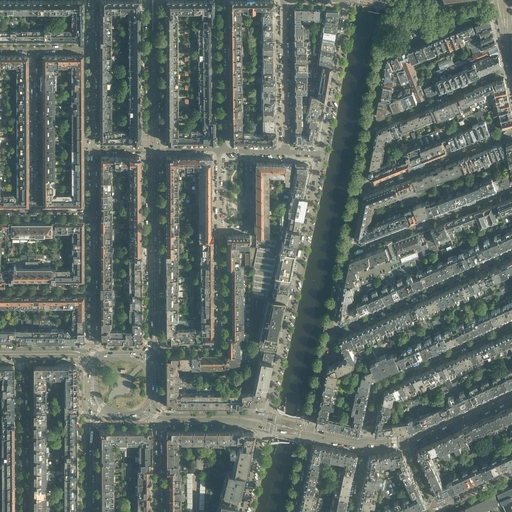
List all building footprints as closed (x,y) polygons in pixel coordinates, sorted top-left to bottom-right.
[(240,7),(239,0),(228,0),(229,9),(235,9),(235,7),(240,7)] [(247,11),(247,0),(239,0),(240,7),(240,8),(242,8),(243,9),(244,9),(246,11),(247,11)] [(475,31),(492,24),(490,19),(489,18),(475,23),(477,27),(474,28),(475,31)] [(214,24),(214,19),(202,19),(202,22),(200,22),(199,23),(199,27),(210,27),(210,25),(214,24)] [(475,31),(474,28),(473,24),(460,30),(463,36),(475,31)] [(481,36),(493,31),(492,24),(475,31),(463,36),(465,41),(466,42),(481,36)] [(465,41),(463,36),(460,30),(454,32),(459,43),(465,41)] [(495,38),(493,31),(481,36),(483,42),(495,38)] [(83,41),(83,32),(75,33),(75,41),(83,41)] [(459,43),(454,32),(452,33),(451,33),(449,34),(454,46),(459,43)] [(454,46),(449,34),(447,35),(445,36),(443,37),(447,46),(448,48),(454,46)] [(447,46),(443,37),(437,39),(442,48),(447,46)] [(474,53),(496,44),(495,38),(483,42),(471,47),(474,53)] [(442,48),(437,39),(432,41),(436,51),(442,48)] [(436,51),(432,41),(423,44),(428,55),(436,52),(436,51)] [(428,55),(423,44),(419,46),(424,57),(428,55)] [(467,64),(489,55),(490,57),(498,53),(496,44),(474,53),(471,55),(471,56),(455,63),(452,57),(439,62),(441,68),(437,70),(438,74),(443,73),(443,74),(461,67),(467,64)] [(424,57),(419,46),(415,47),(420,58),(424,57)] [(420,58),(415,47),(407,51),(412,62),(420,58)] [(415,69),(413,66),(412,62),(407,51),(405,52),(401,53),(401,54),(399,54),(403,64),(404,67),(409,81),(413,90),(417,101),(426,97),(415,70),(415,69)] [(501,66),(500,63),(501,62),(500,62),(499,55),(499,54),(499,55),(498,53),(490,57),(489,55),(467,64),(473,78),(501,66)] [(403,64),(399,54),(394,56),(398,66),(403,64)] [(28,64),(28,56),(19,56),(19,64),(28,64)] [(398,66),(394,56),(390,58),(386,60),(384,72),(392,74),(390,69),(398,66)] [(332,67),(331,66),(322,65),(318,64),(315,64),(310,96),(312,96),(323,99),(325,99),(326,99),(332,67)] [(473,78),(467,64),(461,67),(463,70),(467,80),(473,78)] [(177,74),(177,72),(176,72),(176,66),(165,66),(165,80),(176,80),(176,74),(177,74)] [(409,81),(404,67),(395,70),(401,84),(409,81)] [(463,70),(458,72),(462,82),(467,80),(463,70)] [(462,82),(458,72),(452,75),(456,84),(462,82)] [(456,84),(452,75),(446,77),(450,87),(456,84)] [(450,87),(446,77),(441,79),(445,89),(450,87)] [(506,86),(505,80),(504,77),(503,78),(492,82),(494,88),(497,87),(497,88),(506,86)] [(445,89),(441,79),(435,82),(436,83),(439,91),(439,92),(445,89)] [(436,92),(433,84),(425,88),(428,96),(436,92)] [(507,93),(506,86),(497,88),(495,89),(494,89),(495,96),(507,93)] [(486,95),(485,93),(485,92),(482,87),(474,90),(477,99),(479,98),(480,101),(485,99),(484,96),(486,95)] [(417,101),(413,90),(411,91),(410,88),(408,89),(413,102),(417,101)] [(413,102),(408,89),(406,90),(407,93),(405,93),(409,104),(413,102)] [(301,105),(301,96),(304,95),(304,92),(295,93),(295,105),(301,105)] [(409,104),(405,93),(403,94),(402,92),(400,92),(400,93),(405,106),(409,104)] [(474,103),(469,92),(465,94),(469,103),(471,102),(472,104),(474,103)] [(405,106),(400,93),(398,94),(399,96),(397,96),(401,107),(405,106)] [(507,93),(495,96),(490,97),(492,104),(497,102),(509,99),(507,93)] [(401,107),(397,96),(397,97),(396,94),(391,96),(380,94),(377,114),(376,114),(377,114),(377,115),(377,116),(378,116),(379,116),(380,116),(401,107)] [(473,113),(469,103),(465,94),(459,96),(459,97),(457,98),(457,97),(451,100),(455,109),(456,111),(459,120),(464,118),(473,113)] [(499,108),(510,106),(510,105),(509,99),(497,102),(492,104),(489,106),(484,108),(485,112),(486,114),(490,112),(499,108)] [(455,109),(451,100),(443,103),(447,114),(456,111),(455,109)] [(321,110),(322,104),(311,102),(310,107),(321,110)] [(447,114),(443,103),(434,107),(438,117),(438,118),(447,114)] [(511,112),(510,106),(499,108),(490,112),(492,118),(499,115),(500,115),(511,112)] [(319,115),(321,110),(310,107),(308,113),(319,115)] [(438,117),(434,107),(429,109),(433,119),(438,117)] [(492,132),(489,126),(486,114),(485,112),(484,108),(481,109),(474,113),(479,123),(483,135),(492,132)] [(433,119),(429,109),(419,113),(420,114),(410,118),(409,117),(399,121),(403,131),(433,119)] [(511,118),(511,114),(511,112),(500,115),(502,121),(511,118)] [(318,121),(319,115),(308,113),(307,119),(318,121)] [(305,128),(305,127),(305,124),(305,118),(304,118),(304,116),(301,116),(295,116),(295,125),(295,128),(298,128),(305,128)] [(317,127),(318,121),(307,119),(305,118),(305,124),(311,125),(317,127)] [(511,125),(511,118),(502,121),(503,125),(502,125),(503,127),(511,125)] [(404,131),(403,131),(399,121),(395,123),(399,133),(404,131)] [(503,127),(502,125),(503,125),(502,121),(498,122),(489,126),(492,132),(503,127)] [(403,143),(399,133),(395,123),(390,124),(390,125),(394,134),(394,135),(396,138),(398,143),(398,145),(403,143)] [(483,135),(479,123),(472,126),(473,127),(477,138),(483,135)] [(314,139),(317,127),(311,125),(305,124),(305,127),(308,127),(307,131),(310,132),(308,137),(314,139)] [(394,134),(390,125),(385,127),(390,138),(392,137),(391,135),(394,134)] [(452,148),(447,137),(446,137),(443,130),(444,129),(443,126),(438,128),(439,129),(447,150),(452,148)] [(390,138),(385,127),(380,129),(384,138),(384,137),(387,136),(388,139),(390,138)] [(477,138),(473,127),(468,129),(472,140),(477,138)] [(384,138),(380,129),(377,130),(375,140),(384,142),(384,139),(384,137),(384,138)] [(447,150),(439,129),(433,132),(441,152),(447,150)] [(472,140),(468,129),(463,131),(467,142),(472,140)] [(184,141),(184,130),(182,130),(182,131),(179,131),(178,132),(178,134),(172,134),(172,135),(165,135),(165,141),(166,141),(184,141)] [(140,141),(140,135),(134,135),(130,135),(127,135),(127,134),(126,134),(126,133),(125,131),(124,131),(120,131),(120,142),(140,141)] [(467,142),(463,131),(457,133),(462,144),(467,142)] [(441,152),(433,132),(428,134),(436,154),(441,152)] [(462,144),(457,133),(452,135),(457,146),(462,144)] [(436,154),(428,134),(422,136),(430,156),(436,154)] [(457,146),(452,135),(447,137),(452,148),(457,146)] [(313,143),(314,139),(308,137),(301,136),(301,144),(312,144),(313,143)] [(430,156),(422,136),(417,138),(425,159),(430,156)] [(425,159),(417,138),(416,137),(405,142),(408,149),(413,163),(425,159)] [(385,145),(385,142),(384,142),(375,140),(374,146),(383,148),(384,145),(385,145)] [(511,140),(506,142),(502,144),(504,149),(507,148),(511,146),(511,140)] [(506,154),(504,149),(502,144),(497,146),(501,156),(506,154)] [(383,160),(385,149),(383,148),(374,146),(370,166),(371,168),(370,169),(369,169),(382,164),(381,163),(381,160),(383,160)] [(501,156),(497,146),(492,148),(496,158),(501,156)] [(496,158),(492,148),(487,149),(491,159),(496,158)] [(372,180),(412,164),(413,163),(408,149),(403,152),(404,154),(401,155),(401,157),(397,158),(395,154),(394,154),(392,154),(392,156),(393,160),(382,164),(369,169),(369,172),(372,180)] [(491,159),(487,149),(483,151),(488,164),(490,163),(489,161),(491,160),(491,159)] [(488,164),(483,151),(478,153),(482,164),(485,163),(486,165),(488,164)] [(482,164),(478,153),(473,155),(478,165),(479,168),(481,167),(480,165),(482,164)] [(478,165),(473,155),(469,157),(473,167),(478,165)] [(141,165),(141,156),(128,156),(128,165),(130,165),(141,165)] [(187,166),(187,156),(179,156),(179,164),(180,164),(180,165),(181,166),(183,166),(184,166),(187,166)] [(473,167),(469,157),(464,158),(468,169),(473,167)] [(468,169),(464,158),(459,160),(463,171),(468,169)] [(463,171),(459,160),(443,166),(447,177),(455,174),(456,177),(465,174),(463,171)] [(265,171),(265,163),(256,162),(256,171),(265,171)] [(289,183),(291,168),(292,163),(284,163),(284,175),(284,179),(285,179),(285,183),(289,183)] [(177,169),(177,168),(177,164),(166,164),(166,172),(177,172),(177,169)] [(307,172),(308,165),(306,164),(296,164),(296,169),(307,172)] [(447,177),(443,166),(428,172),(432,183),(447,177)] [(177,181),(177,172),(166,172),(166,181),(177,181)] [(424,186),(432,183),(428,172),(413,178),(412,178),(420,197),(423,195),(427,194),(424,186)] [(511,183),(509,176),(508,173),(493,178),(497,189),(511,183)] [(497,189),(493,178),(492,177),(489,178),(490,179),(486,180),(491,191),(497,189)] [(420,197),(412,178),(395,185),(399,195),(402,202),(403,204),(405,211),(414,207),(413,206),(411,200),(414,199),(420,197)] [(491,191),(486,180),(483,182),(483,180),(480,182),(481,184),(485,193),(491,191)] [(304,189),(305,183),(293,181),(292,187),(304,189)] [(468,200),(464,191),(461,192),(460,189),(459,190),(458,188),(462,186),(460,181),(451,184),(455,194),(459,203),(468,200)] [(485,193),(481,184),(478,185),(477,182),(474,184),(475,187),(472,187),(476,197),(485,193)] [(399,195),(395,185),(390,187),(394,197),(399,195)] [(476,197),(472,187),(470,188),(469,186),(466,187),(467,190),(464,191),(468,200),(476,197)] [(303,195),(304,189),(292,187),(291,193),(303,195)] [(394,197),(390,187),(384,189),(388,199),(394,197)] [(388,199),(384,189),(378,191),(382,201),(388,199)] [(301,216),(306,196),(303,195),(291,193),(285,192),(281,191),(281,193),(281,201),(280,203),(280,206),(280,213),(284,213),(291,214),(299,216),(301,216)] [(382,201),(378,191),(372,193),(376,203),(377,203),(377,204),(382,201)] [(459,203),(455,194),(453,195),(452,192),(448,194),(449,196),(447,197),(450,207),(459,203)] [(376,203),(372,193),(364,197),(363,201),(372,203),(373,204),(376,203)] [(28,205),(28,197),(18,197),(18,196),(16,196),(16,205),(28,205)] [(450,207),(447,197),(444,198),(443,196),(440,197),(441,199),(438,201),(442,210),(450,207)] [(430,214),(426,201),(425,201),(422,202),(420,197),(414,199),(416,204),(413,206),(414,207),(418,219),(424,216),(430,214)] [(506,212),(511,210),(511,209),(511,197),(498,203),(502,214),(505,224),(509,222),(506,212)] [(442,210),(438,201),(436,201),(435,199),(432,200),(433,203),(431,203),(434,213),(442,210)] [(372,209),(373,204),(372,203),(363,201),(361,207),(372,209)] [(434,213),(431,203),(430,201),(428,201),(426,201),(430,214),(434,213)] [(496,216),(502,214),(498,203),(491,205),(491,206),(486,208),(485,208),(481,209),(481,210),(475,212),(477,219),(481,227),(498,221),(496,216)] [(371,215),(372,209),(361,207),(360,213),(371,215)] [(418,219),(414,207),(405,211),(406,212),(410,222),(418,219)] [(410,222),(406,212),(400,214),(402,219),(402,218),(404,224),(410,222)] [(296,242),(298,230),(296,230),(288,228),(284,228),(284,213),(280,213),(280,214),(280,216),(280,219),(279,227),(279,229),(279,231),(279,235),(279,240),(296,242)] [(297,223),(299,216),(291,214),(290,221),(297,223)] [(404,224),(402,218),(402,219),(400,214),(395,216),(399,226),(404,224)] [(399,226),(395,216),(389,218),(391,223),(393,228),(399,226)] [(393,228),(391,223),(389,218),(384,220),(388,230),(393,228)] [(463,225),(460,218),(452,220),(456,230),(461,228),(461,226),(463,225)] [(365,230),(368,227),(366,226),(368,221),(359,219),(355,236),(358,238),(361,234),(362,235),(363,233),(364,232),(363,231),(365,230)] [(55,231),(55,220),(47,220),(47,222),(16,222),(16,221),(8,221),(8,231),(12,231),(12,233),(26,233),(26,236),(27,236),(27,240),(36,240),(36,233),(51,233),(51,231),(55,231)] [(83,241),(83,220),(73,220),(73,230),(73,241),(83,241)] [(388,230),(384,220),(378,222),(380,227),(383,232),(388,230)] [(296,230),(297,223),(290,221),(288,228),(296,230)] [(383,232),(380,227),(378,222),(376,223),(376,224),(374,225),(374,226),(377,234),(383,232)] [(452,242),(448,231),(445,223),(434,227),(431,229),(438,249),(441,248),(452,244),(452,242)] [(377,234),(374,226),(369,228),(368,227),(365,230),(363,231),(364,232),(363,233),(362,235),(361,234),(358,238),(361,241),(377,234)] [(439,250),(438,249),(431,229),(425,231),(427,237),(426,240),(428,245),(428,246),(430,250),(426,251),(428,254),(439,250)] [(427,237),(425,231),(419,233),(422,242),(426,240),(427,237)] [(415,250),(419,248),(425,246),(428,245),(426,240),(422,242),(419,233),(418,233),(412,236),(406,238),(405,239),(403,239),(393,243),(392,240),(384,243),(385,246),(394,268),(396,267),(400,265),(403,264),(401,258),(399,251),(408,248),(410,247),(414,246),(415,250)] [(509,246),(506,238),(504,239),(503,240),(500,234),(497,235),(497,236),(503,249),(509,246)] [(235,245),(235,235),(230,235),(227,235),(227,245),(235,245)] [(249,267),(249,247),(249,235),(235,235),(235,245),(227,245),(227,267),(242,267),(249,267)] [(294,252),(277,248),(279,240),(279,235),(268,235),(256,235),(256,247),(250,247),(250,266),(253,266),(252,295),(268,297),(273,274),(276,274),(289,276),(294,252)] [(503,249),(497,236),(494,237),(496,240),(497,241),(493,242),(498,251),(503,249)] [(498,251),(493,242),(490,244),(490,242),(489,239),(487,241),(492,253),(498,251)] [(294,252),(296,242),(279,240),(277,248),(294,252)] [(492,253),(487,241),(484,242),(486,245),(487,245),(483,247),(487,256),(492,253)] [(487,256),(483,247),(480,248),(479,244),(476,245),(478,249),(482,258),(487,256)] [(394,268),(385,246),(351,260),(350,260),(345,287),(360,281),(374,275),(384,271),(394,268)] [(482,258),(478,249),(474,251),(475,250),(474,247),(471,248),(477,261),(482,258)] [(477,261),(471,248),(469,249),(470,252),(471,252),(468,254),(472,263),(477,261)] [(416,252),(401,258),(403,264),(404,264),(410,261),(412,261),(415,260),(419,258),(416,252)] [(472,263),(468,254),(464,255),(464,254),(463,252),(461,253),(466,265),(472,263)] [(466,265),(461,253),(459,254),(460,256),(461,257),(457,259),(461,268),(466,265)] [(461,268),(457,259),(457,258),(453,260),(453,259),(454,258),(453,256),(451,257),(456,270),(461,268)] [(456,270),(451,257),(448,258),(449,260),(450,260),(451,261),(447,262),(451,272),(456,270)] [(83,280),(83,259),(73,259),(73,271),(73,280),(83,280)] [(416,288),(410,274),(408,269),(412,267),(417,265),(415,260),(412,261),(414,265),(412,266),(410,261),(404,264),(406,267),(401,269),(411,290),(416,288)] [(55,280),(55,270),(55,267),(38,267),(38,261),(25,261),(25,267),(9,267),(8,269),(9,280),(9,281),(10,281),(11,281),(12,279),(13,279),(13,278),(50,278),(51,279),(52,281),(54,281),(54,280),(55,280)] [(451,272),(447,262),(443,264),(443,263),(444,263),(443,261),(440,262),(446,274),(451,272)] [(446,274),(440,262),(438,263),(439,265),(440,265),(440,266),(436,267),(441,277),(446,274)] [(508,272),(505,264),(498,267),(502,277),(509,273),(508,272)] [(441,277),(436,267),(433,269),(432,268),(433,267),(432,265),(430,266),(436,279),(441,277)] [(436,279),(430,266),(427,267),(428,269),(429,269),(430,270),(426,272),(430,282),(436,279)] [(396,267),(394,268),(397,275),(398,274),(401,279),(400,279),(406,292),(411,290),(401,269),(398,270),(396,267)] [(502,277),(498,267),(491,270),(496,279),(502,277)] [(396,275),(397,275),(394,268),(384,271),(396,297),(401,295),(397,286),(397,284),(396,283),(395,280),(395,279),(395,278),(395,277),(395,276),(396,275)] [(425,284),(420,271),(419,270),(417,271),(419,276),(417,277),(421,286),(425,284)] [(430,282),(426,272),(422,274),(422,272),(423,272),(422,270),(420,271),(425,284),(430,282)] [(496,279),(491,270),(485,273),(489,283),(496,279)] [(396,297),(390,283),(384,271),(379,273),(383,281),(386,280),(388,284),(385,286),(391,299),(396,297)] [(421,286),(417,277),(414,278),(412,273),(410,274),(416,288),(421,286)] [(489,283),(485,273),(478,276),(482,286),(489,283)] [(382,293),(374,275),(360,281),(364,291),(366,294),(372,308),(386,302),(382,293)] [(482,286),(478,276),(472,279),(478,293),(481,291),(479,287),(482,286)] [(406,292),(400,279),(398,280),(400,285),(397,286),(401,295),(406,292)] [(478,293),(472,279),(465,282),(470,291),(473,290),(475,294),(478,293)] [(359,293),(364,291),(360,281),(345,287),(342,302),(348,299),(360,295),(359,293)] [(470,293),(465,282),(461,284),(467,297),(469,296),(468,294),(470,293)] [(467,297),(461,284),(456,286),(460,295),(463,293),(463,294),(465,298),(467,297)] [(391,299),(385,286),(383,287),(385,291),(382,293),(386,302),(391,299)] [(460,295),(456,286),(451,288),(455,298),(457,302),(459,301),(458,297),(456,296),(460,295)] [(455,298),(451,288),(446,291),(450,300),(451,299),(452,301),(453,302),(455,301),(453,298),(455,298)] [(450,300),(446,291),(441,293),(445,302),(447,301),(448,304),(450,304),(450,302),(449,300),(450,300)] [(445,302),(441,293),(436,295),(440,304),(441,304),(442,306),(443,307),(445,306),(443,303),(445,302)] [(372,308),(366,294),(363,296),(365,300),(363,301),(367,310),(372,308)] [(84,312),(84,295),(75,295),(75,306),(74,306),(74,307),(73,308),(68,308),(68,312),(73,312),(84,312)] [(284,301),(284,299),(274,297),(268,297),(252,295),(251,295),(248,342),(261,344),(261,343),(263,336),(276,338),(277,332),(278,328),(278,327),(279,322),(279,321),(278,321),(279,317),(280,317),(281,316),(280,316),(281,312),(282,311),(281,311),(282,306),(283,306),(283,305),(282,305),(283,301),(284,301)] [(440,304),(436,295),(431,298),(435,307),(437,306),(438,309),(440,308),(440,307),(439,305),(440,304)] [(435,307),(431,298),(426,300),(430,309),(431,309),(432,311),(433,311),(434,311),(433,308),(435,307)] [(347,308),(349,301),(348,299),(342,302),(341,306),(347,311),(349,309),(347,308)] [(367,310),(363,301),(362,299),(360,300),(361,302),(357,303),(358,306),(362,313),(367,310)] [(430,309),(426,300),(421,302),(425,311),(427,310),(428,314),(430,313),(430,312),(429,310),(430,309)] [(425,311),(421,302),(415,305),(421,318),(424,317),(423,312),(425,311)] [(507,318),(503,309),(501,310),(500,307),(499,307),(497,303),(493,304),(495,309),(501,321),(507,318)] [(511,315),(511,312),(508,303),(504,305),(505,308),(503,309),(507,318),(511,315)] [(421,318),(415,305),(410,307),(414,316),(417,315),(419,319),(421,318)] [(340,320),(347,311),(341,306),(338,319),(340,320)] [(362,313),(358,306),(350,310),(350,311),(349,313),(354,316),(362,313)] [(414,316),(410,307),(405,309),(411,322),(414,321),(412,317),(414,316)] [(354,316),(349,313),(350,311),(350,310),(350,309),(349,309),(347,311),(340,320),(342,322),(354,316)] [(411,322),(405,309),(400,312),(404,321),(407,319),(409,324),(411,322)] [(501,321),(495,309),(492,311),(493,314),(491,314),(495,324),(501,321)] [(404,321),(400,312),(395,314),(401,327),(404,326),(402,322),(404,321)] [(495,324),(491,314),(489,315),(488,313),(484,314),(489,326),(495,324)] [(401,327),(395,314),(390,316),(394,325),(397,324),(398,328),(401,327)] [(489,326),(484,314),(479,316),(481,319),(478,320),(483,329),(489,326)] [(394,325),(390,316),(385,318),(391,332),(394,330),(392,326),(394,325)] [(483,329),(478,320),(476,321),(474,316),(473,316),(470,317),(477,332),(483,329)] [(477,332),(470,317),(467,318),(467,319),(469,324),(467,325),(471,334),(477,332)] [(391,332),(385,318),(380,321),(384,330),(387,329),(389,333),(391,332)] [(110,327),(110,320),(101,320),(101,329),(108,329),(109,328),(109,327),(110,327)] [(141,329),(141,320),(132,320),(132,327),(133,327),(133,328),(134,329),(141,329)] [(190,340),(190,320),(176,320),(166,320),(166,340),(190,340)] [(384,330),(380,321),(375,323),(381,336),(384,335),(382,331),(384,330)] [(471,334),(467,325),(465,326),(462,321),(461,321),(459,322),(465,337),(471,334)] [(465,337),(459,322),(456,323),(455,325),(458,329),(455,330),(460,340),(465,337)] [(381,336),(375,323),(370,325),(374,334),(377,333),(379,337),(381,336)] [(374,334),(370,325),(365,327),(371,341),(374,339),(372,335),(374,334)] [(460,340),(455,330),(453,332),(451,327),(450,326),(447,327),(454,342),(460,340)] [(371,341),(365,327),(361,330),(365,339),(367,338),(369,342),(371,341)] [(454,342),(447,327),(444,329),(444,330),(446,335),(444,336),(448,345),(454,342)] [(109,340),(109,330),(108,329),(101,329),(101,340),(109,340)] [(141,340),(141,329),(134,329),(133,330),(133,340),(141,340)] [(74,340),(74,333),(71,333),(68,330),(64,330),(64,340),(74,340)] [(125,340),(125,330),(117,330),(117,340),(125,340)] [(133,340),(133,330),(125,330),(125,340),(133,340)] [(365,339),(361,330),(356,332),(362,345),(364,344),(362,340),(365,339)] [(205,340),(205,332),(202,332),(202,331),(199,331),(196,331),(196,340),(205,340)] [(448,345),(444,336),(442,337),(439,331),(437,332),(443,347),(448,345)] [(84,340),(84,332),(74,332),(74,333),(74,340),(84,340)] [(362,345),(356,332),(351,334),(355,343),(357,342),(359,346),(362,345)] [(443,347),(437,332),(434,333),(436,339),(434,340),(438,349),(443,347)] [(355,343),(351,334),(346,336),(351,348),(353,346),(352,344),(355,343)] [(438,349),(434,340),(432,341),(430,335),(427,337),(433,351),(438,349)] [(276,339),(276,338),(263,336),(261,343),(275,346),(276,342),(276,339)] [(351,348),(346,336),(339,339),(345,352),(351,349),(354,348),(353,346),(351,348)] [(508,344),(504,336),(498,338),(504,351),(508,349),(506,345),(508,344)] [(433,351),(427,337),(424,338),(427,343),(424,344),(428,354),(433,351)] [(504,351),(498,338),(493,341),(497,349),(499,348),(500,353),(504,351)] [(428,354),(424,344),(422,345),(420,340),(417,341),(418,343),(423,356),(428,354)] [(497,349),(493,341),(487,344),(493,356),(496,354),(495,350),(497,349)] [(423,356),(418,343),(416,344),(417,348),(415,349),(419,358),(423,356)] [(493,356),(487,344),(481,346),(485,354),(487,354),(489,358),(493,356)] [(414,360),(410,351),(407,352),(405,346),(402,347),(404,349),(409,362),(414,360)] [(419,358),(415,349),(412,350),(411,346),(408,347),(410,351),(414,360),(419,358)] [(485,354),(481,346),(476,349),(481,361),(485,360),(483,355),(485,354)] [(354,356),(351,349),(345,352),(347,356),(347,357),(355,360),(356,357),(354,356)] [(400,367),(394,354),(394,353),(389,356),(387,353),(375,358),(371,349),(370,349),(365,352),(364,352),(372,368),(376,377),(400,367)] [(409,362),(404,349),(401,351),(403,354),(401,355),(405,364),(409,362)] [(481,361),(476,349),(470,351),(474,360),(476,359),(478,363),(481,361)] [(475,362),(470,351),(464,354),(470,366),(474,365),(473,363),(475,362)] [(405,364),(401,355),(398,356),(396,353),(394,354),(400,367),(405,364)] [(470,366),(464,354),(459,356),(463,365),(465,364),(466,368),(470,366)] [(175,367),(175,365),(173,365),(173,355),(166,355),(166,377),(178,377),(178,373),(177,373),(177,371),(177,369),(175,367)] [(199,366),(199,355),(191,355),(191,365),(191,366),(199,366)] [(239,365),(239,360),(248,360),(248,355),(239,355),(228,355),(199,355),(199,366),(199,368),(224,368),(224,366),(228,366),(228,365),(239,365)] [(353,366),(355,360),(347,357),(347,356),(346,358),(342,360),(346,368),(353,366)] [(463,365),(459,356),(453,359),(457,368),(459,371),(463,370),(461,366),(463,365)] [(271,362),(259,359),(251,358),(248,379),(248,382),(255,384),(266,386),(271,362)] [(457,368),(453,359),(448,361),(454,374),(457,373),(455,369),(457,368)] [(346,368),(342,360),(335,363),(340,371),(346,368)] [(454,374),(448,361),(443,363),(447,372),(449,372),(451,375),(454,374)] [(340,371),(335,363),(328,366),(327,370),(337,373),(340,371)] [(447,372),(443,363),(438,366),(444,379),(447,377),(445,373),(447,372)] [(14,374),(14,365),(4,365),(4,374),(14,374)] [(444,379),(438,366),(433,368),(437,377),(438,379),(440,378),(441,380),(444,379)] [(372,368),(365,371),(368,377),(370,376),(372,379),(376,377),(372,368)] [(437,377),(433,368),(428,370),(434,383),(437,382),(435,378),(437,377)] [(335,381),(336,377),(337,374),(336,374),(337,373),(327,370),(325,382),(339,385),(339,382),(335,381)] [(434,383),(428,370),(423,373),(427,382),(429,381),(431,384),(434,383)] [(511,384),(511,379),(508,370),(502,373),(504,377),(508,386),(511,384)] [(369,391),(371,381),(372,379),(370,376),(368,377),(365,371),(362,372),(361,380),(361,382),(359,382),(358,386),(360,387),(359,389),(369,391)] [(491,394),(485,381),(481,372),(469,377),(471,381),(473,386),(479,399),(491,394)] [(427,382),(423,373),(418,375),(424,388),(427,386),(425,383),(427,382)] [(508,386),(504,377),(501,379),(499,374),(496,375),(502,389),(508,386)] [(424,388),(418,375),(413,377),(417,386),(419,385),(421,389),(424,388)] [(502,389),(496,375),(493,377),(495,381),(493,383),(497,391),(502,389)] [(417,386),(413,377),(408,379),(414,392),(417,391),(415,387),(417,386)] [(265,392),(249,389),(248,389),(248,382),(248,379),(241,379),(241,393),(241,402),(258,402),(259,402),(263,403),(265,395),(264,394),(265,392)] [(414,392),(408,379),(403,382),(407,391),(409,395),(414,392)] [(497,391),(493,383),(490,384),(488,379),(485,381),(491,394),(497,391)] [(474,403),(469,393),(463,380),(463,381),(458,383),(459,386),(462,391),(469,406),(474,403)] [(407,391),(403,382),(398,384),(404,397),(407,395),(405,392),(407,391)] [(265,392),(266,386),(255,384),(250,383),(249,389),(265,392)] [(469,406),(462,391),(459,392),(457,387),(459,386),(458,383),(453,386),(463,408),(469,406)] [(404,397),(398,384),(393,386),(397,394),(397,395),(399,394),(401,398),(404,397)] [(76,397),(76,388),(76,385),(65,385),(65,397),(76,397)] [(397,394),(393,386),(385,390),(384,394),(393,396),(397,394)] [(463,408),(453,386),(448,388),(449,391),(451,389),(454,395),(451,396),(457,409),(458,411),(463,408)] [(479,399),(473,386),(470,387),(472,392),(469,393),(474,403),(478,401),(479,401),(479,400),(479,399)] [(332,392),(333,390),(324,388),(323,393),(336,396),(337,393),(332,392)] [(369,391),(359,389),(357,388),(356,394),(359,395),(360,394),(362,394),(362,395),(368,397),(369,391)] [(211,405),(211,393),(211,389),(202,389),(202,393),(199,393),(199,405),(211,405)] [(367,403),(368,397),(362,395),(361,397),(359,396),(359,395),(356,394),(354,400),(367,403)] [(391,403),(393,398),(393,396),(384,394),(382,402),(391,403)] [(457,409),(451,396),(448,397),(450,401),(451,402),(447,403),(451,412),(457,409)] [(330,403),(330,401),(321,399),(320,405),(329,406),(334,407),(335,404),(330,403)] [(438,418),(434,409),(430,410),(425,399),(423,400),(422,400),(427,412),(431,421),(432,422),(438,419),(438,418)] [(431,421),(427,412),(422,400),(418,402),(415,403),(420,415),(425,424),(426,424),(429,423),(428,422),(431,421)] [(390,410),(391,403),(382,402),(381,409),(390,410)] [(425,424),(420,415),(415,403),(413,404),(408,407),(409,409),(413,416),(418,427),(421,427),(423,426),(425,424)] [(451,412),(447,403),(441,406),(445,415),(451,412)] [(364,414),(366,408),(359,407),(359,408),(357,408),(357,406),(353,405),(352,411),(356,412),(364,414)] [(445,415),(441,406),(434,409),(438,418),(445,415)] [(418,427),(413,416),(409,409),(408,407),(403,409),(402,410),(403,412),(405,411),(409,420),(407,421),(411,430),(418,427)] [(389,413),(390,410),(381,409),(379,415),(385,417),(387,417),(388,417),(388,413),(389,413)] [(327,417),(328,412),(319,410),(317,418),(324,419),(324,418),(326,419),(327,417)] [(509,419),(505,410),(499,412),(506,428),(511,425),(509,419)] [(506,430),(506,428),(499,412),(493,415),(497,425),(499,424),(503,431),(506,430)] [(495,426),(497,425),(493,415),(487,418),(495,435),(498,433),(495,426)] [(362,427),(363,419),(354,418),(355,417),(352,416),(350,422),(352,422),(353,423),(354,423),(353,424),(355,425),(355,426),(362,427)] [(327,426),(329,417),(328,418),(327,417),(326,419),(324,418),(324,419),(317,418),(316,424),(327,426)] [(334,428),(336,419),(329,417),(327,426),(334,428)] [(495,435),(487,418),(481,420),(485,430),(487,429),(490,435),(491,434),(492,436),(491,436),(493,441),(496,439),(495,435)] [(342,429),(344,421),(336,419),(334,428),(342,429)] [(485,430),(481,420),(475,423),(482,439),(485,437),(483,431),(485,430)] [(350,431),(352,422),(350,422),(344,421),(342,429),(350,431)] [(411,430),(407,421),(393,422),(393,423),(394,432),(411,430)] [(361,432),(362,427),(355,426),(355,425),(353,424),(354,423),(353,423),(352,422),(350,431),(360,433),(361,432)] [(394,432),(393,423),(385,424),(386,433),(387,433),(387,434),(394,433),(394,432)] [(482,439),(475,423),(469,426),(473,436),(475,435),(478,440),(482,439)] [(386,433),(385,424),(382,425),(378,424),(377,428),(375,428),(374,433),(376,436),(384,435),(384,434),(386,433)] [(473,436),(469,426),(463,429),(470,444),(473,442),(471,437),(473,436)] [(470,444),(463,429),(457,431),(462,442),(465,441),(465,442),(467,447),(470,445),(470,444)] [(110,438),(110,430),(101,430),(101,438),(110,438)] [(119,441),(119,430),(110,430),(110,438),(110,440),(111,440),(114,440),(114,441),(115,441),(119,441)] [(143,439),(143,430),(134,430),(134,441),(137,441),(138,440),(141,440),(142,440),(143,439)] [(151,444),(151,430),(143,430),(143,439),(142,440),(141,440),(141,444),(151,444)] [(199,450),(199,430),(187,430),(187,442),(190,442),(190,441),(195,441),(195,446),(195,450),(199,450)] [(211,443),(211,430),(202,430),(202,441),(205,441),(205,442),(207,442),(207,443),(211,443)] [(462,442),(457,431),(454,433),(454,432),(452,433),(452,434),(459,450),(461,449),(460,445),(458,444),(462,442)] [(459,450),(452,434),(451,434),(450,434),(449,435),(446,436),(451,447),(455,446),(454,447),(456,451),(459,450)] [(451,447),(446,436),(441,439),(448,455),(451,454),(448,449),(447,449),(451,447)] [(448,455),(441,439),(440,439),(440,438),(435,441),(439,449),(440,452),(444,450),(443,452),(446,456),(448,455)] [(439,449),(435,441),(428,445),(432,453),(439,449)] [(321,455),(323,446),(312,443),(311,450),(318,452),(318,453),(320,453),(320,454),(321,455)] [(432,453),(428,445),(422,447),(424,452),(425,451),(427,455),(428,454),(432,453)] [(329,456),(330,447),(323,446),(321,455),(322,455),(329,456)] [(252,447),(241,447),(235,447),(233,447),(233,448),(230,448),(229,452),(234,453),(234,452),(236,452),(232,471),(243,473),(245,474),(246,474),(252,447)] [(336,458),(338,449),(330,447),(329,456),(336,458)] [(427,455),(425,451),(424,452),(422,447),(417,450),(421,459),(429,456),(428,454),(427,455)] [(344,459),(345,450),(338,449),(336,458),(343,459),(344,459)] [(487,462),(489,461),(484,449),(479,451),(484,463),(490,474),(495,472),(491,464),(490,462),(487,463),(487,462)] [(319,460),(320,454),(320,453),(318,453),(318,452),(311,450),(309,458),(319,460)] [(355,459),(356,454),(355,452),(345,450),(344,459),(346,460),(346,458),(347,459),(347,457),(355,459)] [(205,468),(205,451),(197,451),(197,468),(205,468)] [(405,459),(403,455),(402,452),(402,451),(397,452),(396,452),(397,462),(399,462),(401,466),(403,467),(407,465),(405,459)] [(509,465),(504,454),(502,455),(503,458),(501,460),(504,468),(509,465)] [(432,463),(429,456),(421,459),(425,467),(432,463)] [(354,466),(355,459),(347,457),(347,459),(346,458),(346,460),(345,465),(354,466)] [(504,468),(501,460),(498,461),(496,457),(494,458),(499,470),(504,468)] [(499,470),(494,458),(492,459),(493,463),(491,464),(495,472),(499,470)] [(438,469),(435,463),(435,462),(432,463),(425,467),(428,474),(438,469)] [(152,471),(152,463),(141,463),(141,466),(139,466),(139,467),(139,469),(138,469),(138,475),(150,475),(150,471),(152,471)] [(490,474),(484,463),(482,464),(484,468),(481,469),(485,477),(490,474)] [(181,478),(181,471),(179,471),(179,468),(177,468),(177,464),(167,464),(167,473),(169,473),(169,484),(181,484),(181,481),(180,481),(180,478),(181,478)] [(352,473),(354,466),(345,465),(343,471),(352,473)] [(400,474),(409,469),(407,465),(403,467),(401,466),(401,467),(397,469),(397,470),(391,473),(393,477),(400,474)] [(485,477),(481,469),(481,468),(478,469),(477,466),(474,467),(480,479),(485,477)] [(480,479),(474,467),(472,468),(474,471),(471,472),(475,481),(480,479)] [(413,477),(409,469),(400,474),(404,481),(413,477)] [(441,476),(438,469),(428,474),(431,481),(439,477),(441,476)] [(475,481),(471,472),(469,474),(467,470),(465,471),(471,483),(475,481)] [(235,511),(236,509),(237,509),(237,507),(238,500),(239,500),(240,498),(239,498),(241,490),(242,490),(242,488),(241,488),(243,480),(244,480),(245,474),(243,473),(232,471),(228,471),(217,511),(235,511)] [(471,483),(465,471),(463,472),(464,476),(462,477),(466,485),(471,483)] [(466,485),(462,477),(460,478),(458,474),(456,475),(461,488),(466,485)] [(150,488),(150,475),(138,475),(138,479),(137,479),(137,485),(138,485),(138,488),(150,488)] [(399,491),(397,489),(396,486),(395,484),(392,477),(387,480),(379,478),(365,475),(363,485),(371,487),(380,489),(376,507),(401,496),(399,491)] [(461,488),(456,475),(453,477),(455,480),(453,481),(453,482),(457,490),(461,488)] [(416,484),(413,477),(404,481),(407,488),(416,484)] [(442,484),(439,477),(431,481),(434,488),(442,485),(442,484)] [(457,490),(453,482),(448,484),(451,492),(457,490)] [(419,492),(416,484),(407,488),(410,494),(412,495),(414,494),(419,492)] [(451,492),(448,484),(443,487),(442,485),(434,488),(439,498),(451,492)] [(371,489),(371,487),(363,485),(362,490),(376,493),(376,491),(375,490),(371,489)] [(113,499),(113,493),(113,486),(102,486),(102,499),(113,499)] [(511,511),(511,486),(498,493),(498,494),(502,503),(511,498),(511,501),(511,503),(511,511)] [(150,501),(150,488),(138,488),(138,492),(137,492),(137,498),(138,498),(138,501),(150,501)] [(425,504),(419,492),(414,494),(420,507),(425,504)] [(301,498),(315,501),(315,499),(318,499),(318,501),(321,502),(323,503),(324,497),(316,496),(302,493),(301,498)] [(420,507),(414,494),(412,495),(414,499),(412,500),(416,509),(420,507)] [(498,511),(496,505),(499,504),(495,494),(490,497),(494,506),(496,510),(496,511),(498,511)] [(369,499),(369,497),(361,495),(360,500),(373,503),(374,501),(373,500),(369,499)] [(416,509),(412,500),(409,501),(407,497),(405,498),(411,511),(416,509)] [(496,511),(496,510),(494,506),(490,497),(485,499),(489,508),(492,507),(494,511),(496,511)] [(321,502),(320,503),(318,502),(317,504),(314,503),(315,501),(301,498),(300,503),(313,506),(316,507),(322,508),(323,503),(321,502)] [(341,511),(330,509),(331,507),(335,507),(336,505),(336,503),(332,502),(332,499),(324,498),(322,508),(321,511),(341,511)] [(408,511),(411,511),(405,498),(402,499),(404,504),(402,505),(405,511),(408,511)] [(487,511),(486,509),(489,508),(485,499),(480,501),(484,510),(485,511),(487,511)] [(149,511),(150,501),(138,501),(138,505),(137,505),(137,511),(138,511),(149,511)] [(485,511),(484,510),(480,501),(475,503),(479,511),(480,511),(483,511),(485,511)] [(405,511),(402,505),(399,506),(400,505),(398,502),(397,502),(396,502),(399,511),(405,511)] [(479,511),(475,503),(470,506),(473,511),(479,511)]
